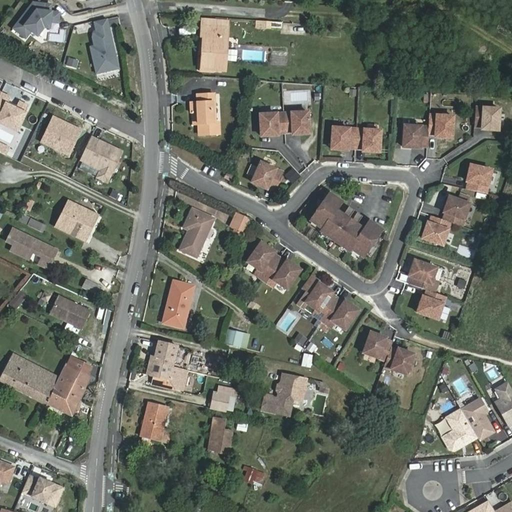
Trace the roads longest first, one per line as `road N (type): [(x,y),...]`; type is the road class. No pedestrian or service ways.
road 1 (tertiary): [(94,511),(153,161)]
road 2 (residential): [(382,295),(418,187),(410,175),(321,169),(278,222)]
road 3 (unknown): [(136,312),(301,382)]
road 4 (residential): [(152,142),(0,67)]
road 5 (tertiary): [(152,142),(132,0)]
road 6 (residential): [(153,161),(278,222)]
road 7 (residential): [(278,222),(382,295)]
